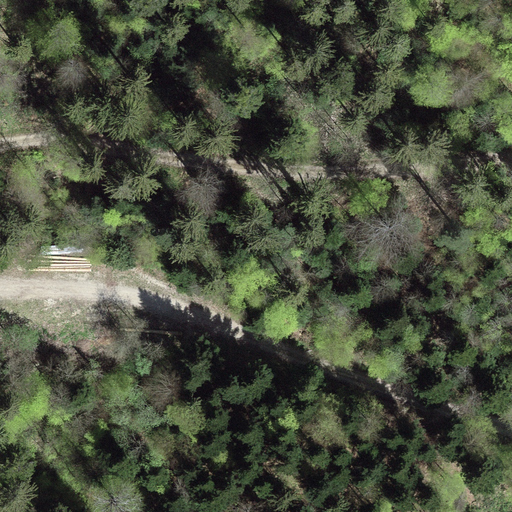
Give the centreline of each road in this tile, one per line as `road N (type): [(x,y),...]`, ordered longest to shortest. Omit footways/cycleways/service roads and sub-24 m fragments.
road 1 (track): [(0,283),(113,289),(511,428)]
road 2 (track): [(0,143),(59,139),(204,162),(363,169),(511,157)]
